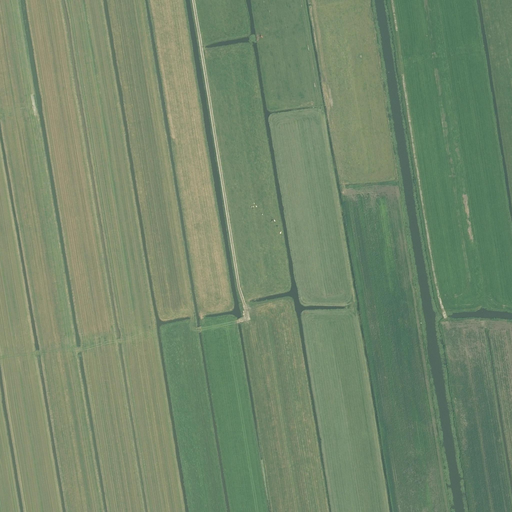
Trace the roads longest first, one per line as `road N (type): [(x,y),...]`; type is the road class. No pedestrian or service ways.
road 1 (track): [(17,0),(73,348),(126,338)]
road 2 (track): [(392,0),(435,280),(452,334)]
road 3 (track): [(232,322),(246,314),(193,0)]
road 4 (track): [(346,203),(312,0)]
